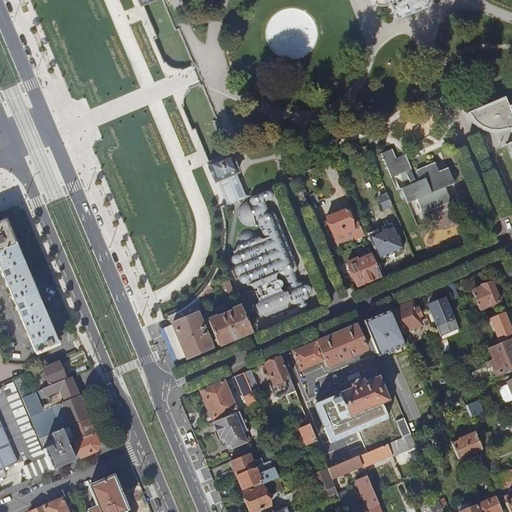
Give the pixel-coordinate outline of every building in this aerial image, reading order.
[(384,0),(386,4),(389,3),(396,18),(427,5),(428,0),(384,0)] [(511,106),(508,108),(504,99),(467,115),(468,115),(469,118),(471,121),(472,123),(476,126),(479,129),(482,130),(485,132),(490,133),(495,133),(498,133),(502,133),(507,131),(508,132),(510,131),(511,136),(511,143),(507,146),(511,158),(511,106)] [(400,174),(405,187),(400,189),(407,204),(417,200),(423,214),(451,203),(445,188),(462,180),(456,165),(438,172),(434,163),(415,172),(419,181),(416,183),(410,169),(410,168),(405,155),(395,159),(391,150),(381,154),(391,178),(400,174)] [(209,169),(213,180),(214,180),(216,183),(217,183),(227,206),(227,207),(246,198),(236,175),(238,174),(236,171),(237,170),(233,160),(232,160),(230,155),(228,156),(209,164),(208,165),(209,169)] [(323,166),(330,182),(339,178),(332,162),(323,166)] [(258,302),(258,304),(257,305),(256,306),(255,307),(258,316),(260,315),(262,316),(264,317),(265,319),(288,310),(287,307),(288,304),(290,303),(291,305),(293,306),(295,306),(297,306),(298,309),(307,305),(306,303),(308,300),(309,296),(310,295),(311,293),(312,290),(310,288),(309,287),(307,286),(305,286),(303,284),(301,284),(299,283),(298,284),(294,274),(296,273),(297,271),(298,269),(297,268),(276,215),(275,214),(273,213),(271,212),(270,213),(266,203),(271,201),(273,199),(274,196),(273,194),(272,193),(270,192),(267,191),(252,197),(251,198),(250,200),(249,202),(249,204),(247,205),(246,203),(244,204),(241,206),(239,210),(238,215),(238,218),(240,221),(241,223),(244,225),(246,227),(249,227),(252,228),(256,227),(255,224),(258,223),(265,240),(263,240),(261,240),(259,239),(258,237),(256,238),(253,234),(249,232),(245,232),(241,233),(239,236),(238,238),(237,242),(238,245),(235,246),(236,248),(235,251),(234,252),(233,253),(234,255),(231,257),(230,261),(231,263),(233,265),(235,265),(237,265),(238,266),(236,267),(235,268),(235,271),(235,273),(237,274),(238,275),(241,276),(242,275),(242,276),(240,277),(239,279),(239,280),(239,281),(240,284),(243,286),(246,285),(247,288),(249,288),(251,288),(252,289),(254,291),(256,290),(260,299),(258,300),(258,302)] [(379,198),(384,211),(392,207),(387,195),(379,198)] [(326,219),(337,245),(355,237),(357,240),(364,237),(358,223),(353,226),(351,223),(357,221),(352,208),(326,219)] [(0,224),(0,270),(37,357),(40,355),(39,353),(56,346),(4,223),(0,224)] [(369,234),(380,260),(404,250),(392,224),(382,228),(384,232),(380,233),(378,230),(369,234)] [(348,264),(357,288),(381,278),(372,256),(359,262),(358,260),(348,264)] [(221,276),(231,299),(236,297),(226,274),(221,276)] [(472,292),(479,311),(499,302),(491,282),(481,286),(482,288),(472,292)] [(445,287),(451,301),(459,298),(453,284),(445,287)] [(201,294),(198,298),(201,305),(213,291),(207,286),(205,289),(203,292),(201,294)] [(168,318),(187,360),(212,350),(197,315),(204,312),(201,305),(198,298),(195,301),(192,303),(188,306),(184,309),(181,311),(177,314),(172,316),(168,318)] [(428,307),(437,327),(453,320),(444,300),(428,307)] [(391,310),(399,328),(401,334),(422,326),(418,318),(421,317),(418,309),(415,310),(411,302),(391,310)] [(209,322),(219,347),(228,343),(251,333),(241,309),(232,312),(233,314),(225,317),(224,315),(227,314),(224,307),(213,312),(216,319),(209,322)] [(374,318),(364,322),(377,354),(386,351),(387,353),(405,346),(400,335),(401,334),(399,328),(391,310),(374,318)] [(316,342),(324,361),(326,367),(366,350),(356,325),(335,334),(316,342)] [(476,339),(482,352),(489,349),(483,336),(476,339)] [(489,356),(493,366),(492,367),(496,376),(511,369),(511,339),(489,349),(491,355),(489,356)] [(293,352),(301,370),(324,361),(316,342),(293,352)] [(281,357),(287,371),(294,368),(288,354),(281,357)] [(264,364),(273,385),(269,386),(274,397),(286,392),(287,395),(295,391),(287,371),(281,357),(264,364)] [(41,370),(43,375),(40,376),(43,383),(46,382),(49,388),(66,381),(58,363),(41,370)] [(244,373),(250,387),(254,396),(260,393),(251,370),(244,373)] [(236,376),(242,390),(250,387),(244,373),(236,376)] [(338,395),(348,418),(387,401),(377,378),(363,385),(362,382),(351,386),(352,389),(338,395)] [(49,388),(22,399),(29,418),(42,412),(40,408),(38,402),(59,392),(60,394),(48,400),(50,404),(51,408),(78,397),(70,379),(66,381),(49,388)] [(200,391),(211,419),(235,409),(224,381),(200,391)] [(0,390),(0,479),(5,478),(2,471),(31,459),(34,464),(22,469),(28,482),(52,471),(43,451),(41,445),(39,441),(29,418),(22,399),(15,384),(0,390)] [(498,388),(505,404),(511,401),(511,397),(507,385),(498,388)] [(242,390),(247,402),(255,399),(254,396),(250,387),(242,390)] [(51,408),(42,412),(29,418),(39,441),(48,437),(51,436),(61,432),(69,428),(87,420),(78,397),(51,408)] [(247,402),(249,407),(257,404),(255,399),(247,402)] [(465,408),(466,412),(470,420),(484,414),(479,403),(465,408)] [(50,404),(40,408),(42,412),(51,408),(50,404)] [(213,423),(220,440),(224,439),(227,446),(229,445),(234,443),(236,447),(246,443),(241,433),(246,431),(243,425),(242,421),(238,412),(213,423)] [(398,425),(358,442),(363,454),(388,444),(411,435),(404,419),(396,422),(398,425)] [(69,428),(74,440),(72,441),(73,443),(94,435),(87,420),(69,428)] [(298,429),(306,446),(316,442),(309,424),(298,429)] [(241,433),(246,443),(250,441),(246,431),(241,433)] [(43,451),(52,471),(74,462),(67,446),(61,432),(51,436),(54,444),(59,442),(60,444),(55,446),(52,448),(52,447),(43,451)] [(450,443),(457,460),(482,450),(477,439),(475,432),(450,443)] [(489,434),(477,439),(482,450),(493,445),(489,434)] [(73,443),(80,460),(97,452),(99,448),(94,435),(73,443)] [(388,444),(392,456),(393,457),(416,447),(411,435),(388,444)] [(268,446),(271,454),(275,452),(276,452),(273,444),(268,446)] [(358,457),(362,467),(363,468),(392,456),(388,444),(363,454),(358,457)] [(262,458),(252,462),(248,453),(229,461),(235,476),(264,464),(262,458)] [(328,470),(332,480),(362,467),(358,457),(328,470)] [(264,464),(235,476),(241,489),(251,485),(252,489),(262,484),(270,481),(279,478),(274,468),(280,466),(277,458),(273,460),(264,464)] [(306,466),(310,476),(318,494),(322,492),(335,487),(332,480),(328,470),(324,459),(306,466)] [(511,469),(494,477),(494,479),(499,489),(511,483),(511,469)] [(380,511),(366,476),(355,481),(367,509),(359,511),(380,511)] [(270,481),(274,493),(285,488),(280,477),(279,478),(270,481)] [(126,511),(112,478),(88,489),(97,509),(88,511),(126,511)] [(242,493),(249,511),(257,511),(271,506),(270,501),(271,500),(270,498),(273,496),(270,491),(268,492),(267,490),(265,491),(262,484),(252,489),(242,493)] [(322,492),(325,498),(337,493),(335,487),(322,492)] [(511,511),(511,500),(511,501),(508,494),(502,497),(508,511),(511,511)] [(477,506),(479,511),(499,511),(494,498),(477,506)] [(43,508),(44,511),(66,511),(61,500),(43,508)]
